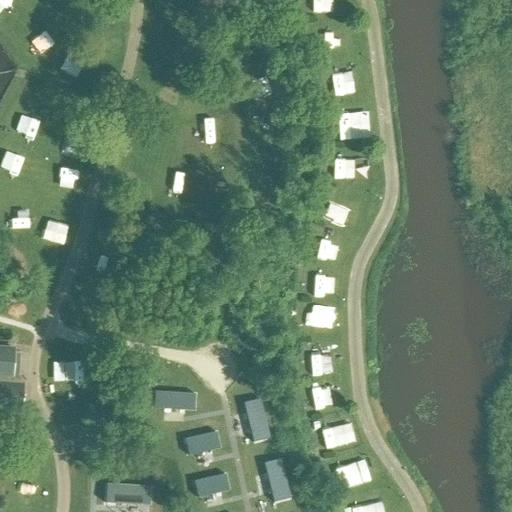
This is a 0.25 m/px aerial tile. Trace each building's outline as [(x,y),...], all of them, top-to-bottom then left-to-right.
[(0,413),(21,415),(23,382),(12,381),(14,349),(0,348),(0,413)] [(154,397),(153,413),(163,414),(178,415),(183,415),(194,416),(195,399),(154,397)] [(260,401),(243,406),(246,415),(250,433),(251,435),(253,444),(270,440),(260,401)] [(217,436),(185,443),(189,459),(195,458),(208,455),(211,454),(220,452),(217,436)] [(279,463),(262,467),(265,478),(269,493),(270,495),(272,506),(289,502),(279,463)] [(225,479),(193,486),(197,502),(205,501),(217,498),(221,497),(229,495),(225,479)] [(105,488),(104,506),(148,509),(149,491),(105,488)]
